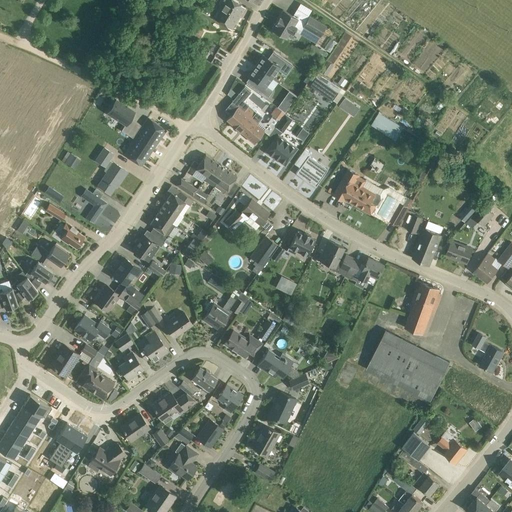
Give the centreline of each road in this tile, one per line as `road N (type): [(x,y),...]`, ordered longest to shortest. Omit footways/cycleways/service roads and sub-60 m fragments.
road 1 (residential): [(189,511),(255,401),(246,376),(201,351),(106,409),(84,405),(27,370)]
road 2 (residential): [(511,312),(350,238),(196,126)]
road 3 (residential): [(19,343),(34,338),(86,264),(124,231),(191,132)]
road 4 (unclassified): [(191,132),(42,56)]
road 5 (unclassified): [(196,126),(271,0)]
